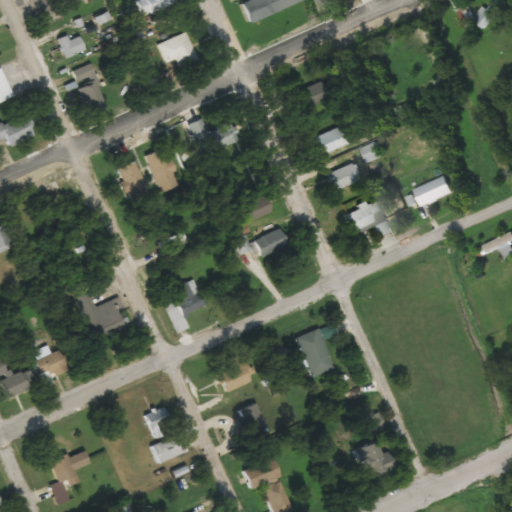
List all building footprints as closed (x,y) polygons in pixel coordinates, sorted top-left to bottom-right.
[(136,0),(142,16),(176,3),(174,0),(136,0)] [(248,22),(302,0),(241,0),(239,1),(248,22)] [(464,27),(475,21),(467,6),(456,12),(464,27)] [(146,38),(139,21),(127,26),(134,43),(146,38)] [(177,67),(196,60),(186,33),(158,43),(165,63),(175,60),(177,67)] [(63,58),(85,50),(80,36),(69,40),(67,35),(56,39),(63,58)] [(153,64),(144,43),(129,49),(138,70),(153,64)] [(86,112),(104,107),(92,65),(72,71),(76,84),(77,83),(86,112)] [(0,101),(13,95),(0,69),(0,101)] [(301,90),(310,106),(329,96),(320,80),(301,90)] [(0,124),(0,139),(6,136),(11,146),(35,135),(26,113),(0,124)] [(228,123),(206,132),(200,119),(187,125),(201,156),(236,140),(228,123)] [(319,158),(350,142),(341,125),(310,141),(319,158)] [(381,159),(378,144),(361,147),(364,163),(381,159)] [(143,157),(160,192),(177,184),(160,149),(143,157)] [(146,191),(133,161),(115,169),(128,199),(146,191)] [(326,175),(333,191),(360,179),(353,162),(326,175)] [(415,191),(421,207),(453,193),(446,178),(415,191)] [(270,213),(265,196),(244,202),(250,219),(270,213)] [(363,202),(346,218),(362,236),(384,215),(373,202),(367,207),(363,202)] [(0,252),(11,248),(3,226),(0,227),(0,252)] [(262,256),(286,243),(277,226),(252,239),(262,256)] [(511,258),(511,240),(484,240),(484,251),(502,251),(502,258),(511,258)] [(187,328),(182,315),(203,307),(193,280),(169,288),(174,302),(164,306),(174,333),(187,328)] [(93,307),(85,287),(72,292),(89,334),(125,320),(116,298),(93,307)] [(333,368),(317,328),(295,338),(311,377),(333,368)] [(66,369),(58,351),(34,361),(43,379),(66,369)] [(217,374),(225,392),(252,380),(243,361),(217,374)] [(0,380),(0,388),(5,400),(35,385),(27,368),(0,380)] [(237,410),(247,439),(265,433),(255,404),(237,410)] [(144,414),(153,438),(172,431),(163,407),(144,414)] [(185,451),(177,434),(149,447),(157,464),(185,451)] [(383,459),(375,441),(353,450),(365,479),(392,467),(388,457),(383,459)] [(48,464),(56,483),(65,479),(69,488),(80,484),(74,471),(88,465),(82,450),(48,464)] [(279,479),(273,460),(243,469),(248,488),(279,479)]
